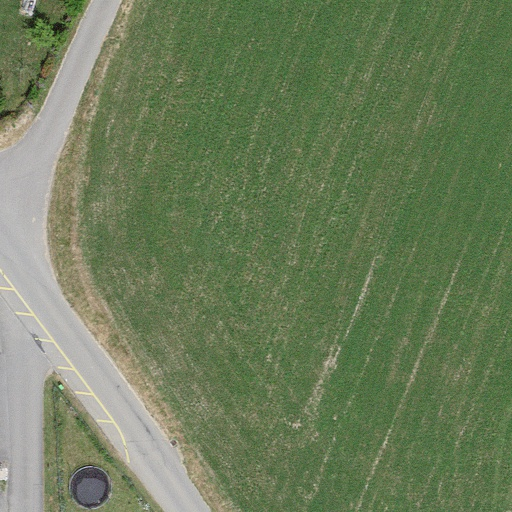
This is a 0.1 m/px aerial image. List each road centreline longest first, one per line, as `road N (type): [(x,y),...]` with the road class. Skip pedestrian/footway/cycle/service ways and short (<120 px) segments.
road 1 (unclassified): [(1,201),(32,281),(201,511)]
road 2 (residential): [(1,201),(14,511)]
road 3 (unclassified): [(1,201),(45,136),(104,0)]
